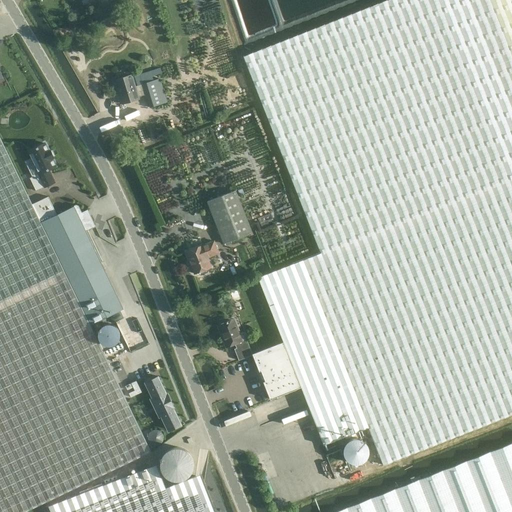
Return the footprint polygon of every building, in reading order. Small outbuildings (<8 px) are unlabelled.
[(511,0),(385,0),(243,55),(320,252),(258,278),(284,342),(252,355),(262,381),(264,381),(265,383),(263,383),(270,402),(302,389),(324,444),(368,426),(383,465),(511,414),(511,0)] [(298,12),(344,0),(288,0),(289,3),(292,2),(289,8),(298,12)] [(145,95),(150,108),(167,103),(160,79),(135,87),(131,75),(115,80),(122,104),(139,99),(138,97),(145,95)] [(0,511),(23,511),(150,451),(90,325),(123,309),(85,231),(95,227),(87,210),(81,213),(78,206),(76,206),(57,215),(48,197),(32,205),(0,138),(0,511)] [(55,183),(51,176),(49,170),(56,167),(52,159),(54,158),(50,151),(49,151),(45,144),(29,151),(40,174),(30,178),(36,192),(44,188),(55,183)] [(236,190),(207,201),(224,244),(253,233),(236,190)] [(208,258),(219,253),(214,241),(186,252),(195,274),(198,272),(199,275),(201,275),(207,273),(208,271),(207,269),(211,267),(208,258)] [(234,319),(218,325),(227,347),(235,344),(236,348),(234,349),(238,360),(252,355),(246,340),(247,337),(246,333),(243,332),(239,334),(234,319)] [(158,376),(147,382),(151,391),(162,385),(158,376)] [(125,386),(127,390),(133,387),(134,390),(129,393),(131,397),(141,392),(136,381),(125,386)] [(162,385),(151,391),(155,399),(167,394),(166,394),(162,385)] [(155,399),(153,400),(156,407),(171,400),(167,393),(166,394),(167,394),(155,399)] [(171,400),(156,407),(160,414),(162,413),(161,413),(173,407),(173,408),(174,407),(171,400)] [(173,407),(161,413),(162,413),(166,422),(177,416),(173,408),(173,407)] [(177,416),(166,422),(170,430),(181,425),(177,416)] [(166,433),(166,431),(166,429),(164,426),(161,425),(157,424),(154,424),(152,425),(151,426),(149,429),(148,432),(148,435),(150,439),(153,441),(155,442),(157,442),(160,442),(163,440),(165,437),(166,435),(166,433)] [(341,439),(343,462),(365,460),(364,437),(341,439)] [(511,511),(511,442),(334,511),(511,511)] [(52,511),(216,511),(201,471),(165,485),(157,464),(50,506),(52,511)] [(312,495),(301,465),(283,471),(285,475),(270,480),(279,507),(312,495)]
